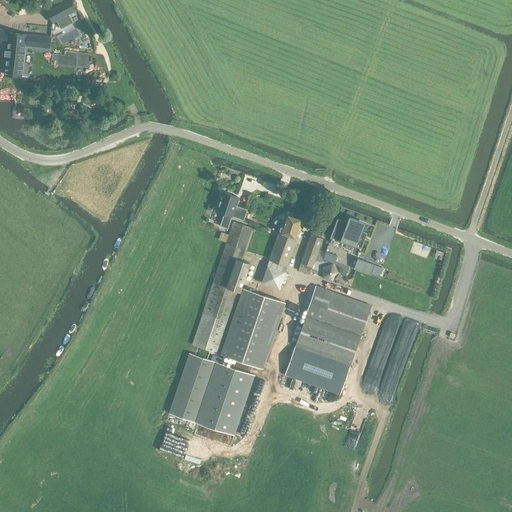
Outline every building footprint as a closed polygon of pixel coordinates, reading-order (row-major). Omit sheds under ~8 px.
[(53,22),(75,10),(70,0),(67,0),(47,11),(53,22)] [(0,28),(0,42),(7,43),(6,49),(8,49),(5,74),(21,76),(24,50),(25,45),(50,47),(51,37),(9,32),(9,30),(0,28)] [(53,54),(52,60),(56,60),(56,64),(89,67),(91,54),(66,52),(65,55),(53,54)] [(243,221),(247,210),(235,206),(238,198),(222,193),(221,196),(220,196),(218,201),(219,202),(216,211),(224,214),(219,226),(227,229),(231,217),(243,221)] [(277,288),(302,220),(284,213),(265,264),(266,264),(260,281),(277,288)] [(337,219),(330,238),(339,241),(339,242),(356,248),(356,247),(361,249),(367,233),(362,231),(365,222),(349,216),(349,217),(347,222),(346,222),(337,218),(337,219)] [(233,222),(192,344),(217,353),(248,263),(241,260),(252,228),(233,222)] [(227,241),(229,234),(221,231),(219,239),(227,241)] [(308,273),(321,238),(310,234),(297,269),(308,273)] [(335,262),(338,254),(327,250),(324,258),(335,262)] [(357,259),(353,269),(370,276),(374,265),(357,259)] [(343,285),(347,280),(339,274),(340,272),(333,263),(323,267),(322,278),(333,282),(333,281),(337,284),(339,282),(343,285)] [(394,282),(396,276),(385,272),(383,278),(394,282)] [(340,394),(350,364),(371,305),(317,286),(285,374),(340,394)] [(244,288),(221,354),(262,368),(284,302),(244,288)] [(406,317),(393,357),(398,358),(394,370),(402,373),(419,321),(406,317)] [(187,352),(167,413),(234,436),(254,375),(187,352)] [(269,385),(244,459),(340,492),(365,418),(269,385)] [(180,457),(185,444),(163,435),(158,448),(180,457)]
